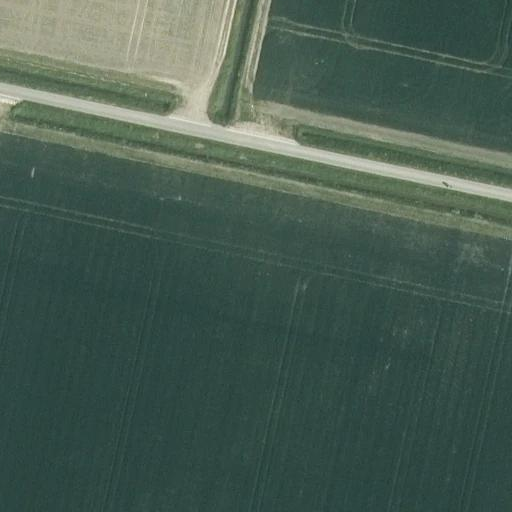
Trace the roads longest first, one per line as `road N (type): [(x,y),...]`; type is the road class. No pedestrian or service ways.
road 1 (unclassified): [(511,198),(0,89)]
road 2 (unknown): [(196,131),(224,0)]
